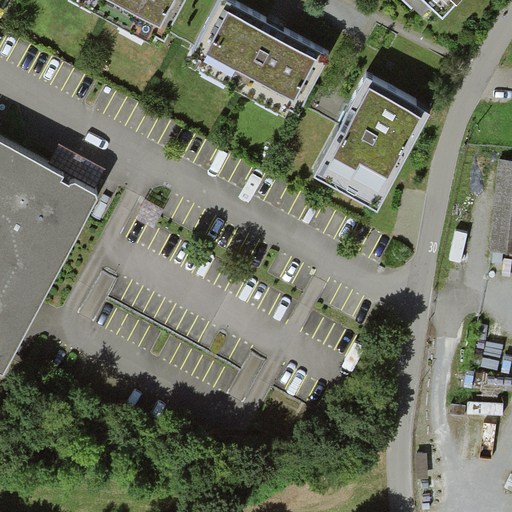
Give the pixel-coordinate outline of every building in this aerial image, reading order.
[(86,0),(159,40),(181,0),(86,0)] [(223,0),(216,0),(186,57),(290,113),(323,53),(223,0)] [(421,0),(431,8),(438,0),(447,0),(453,5),(457,0),(421,0)] [(429,99),(371,72),(329,162),(388,188),(429,99)] [(0,380),(107,181),(0,123),(0,380)] [(511,155),(502,155),(498,203),(493,249),(511,250),(511,155)] [(511,316),(473,313),(468,369),(511,372),(511,316)]
